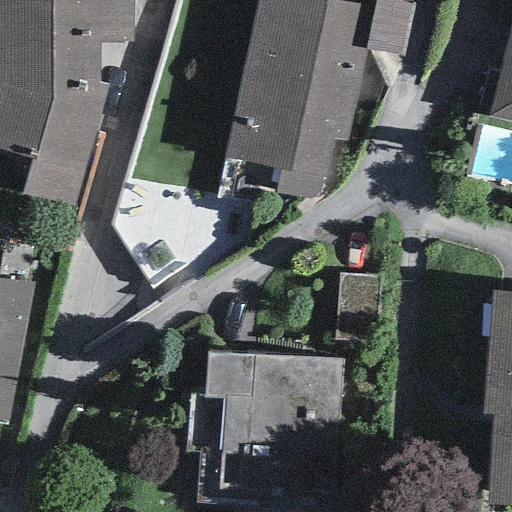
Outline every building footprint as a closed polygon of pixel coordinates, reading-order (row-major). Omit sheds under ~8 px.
[(0,0),(0,150),(32,159),(22,194),(74,208),(109,86),(99,84),(99,43),(133,42),(132,0),(0,0)] [(256,0),(241,78),(355,100),(365,50),(350,47),(358,4),(338,0),(256,0)] [(511,12),(488,118),(511,123),(511,12)] [(355,100),(241,78),(223,157),(280,171),(274,193),(311,200),(320,194),(323,180),(327,180),(334,140),(347,142),(355,100)] [(0,421),(8,423),(32,285),(0,278),(0,421)] [(511,292),(491,291),(482,415),(494,415),(487,506),(511,507),(511,292)] [(333,511),(342,361),(206,353),(204,397),(187,396),(184,452),(198,453),(195,504),(333,511)]
